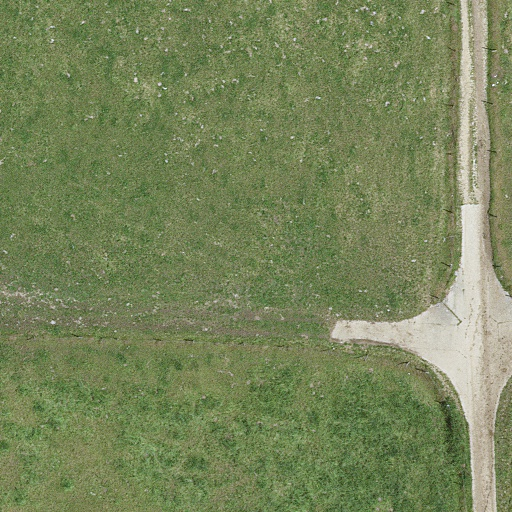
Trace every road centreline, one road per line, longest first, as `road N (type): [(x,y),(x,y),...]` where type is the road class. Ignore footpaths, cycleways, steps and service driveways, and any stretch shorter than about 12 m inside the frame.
road 1 (unclassified): [(474,205),(489,511)]
road 2 (track): [(472,0),(474,205)]
